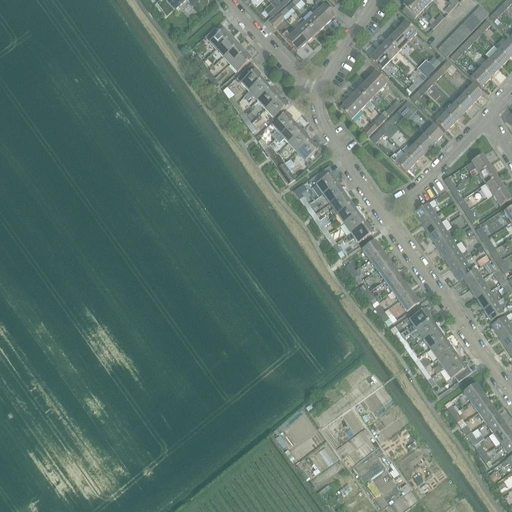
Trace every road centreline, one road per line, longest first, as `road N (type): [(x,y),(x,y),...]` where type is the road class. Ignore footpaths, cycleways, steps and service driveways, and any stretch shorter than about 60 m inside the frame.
road 1 (residential): [(511,394),(383,211)]
road 2 (residential): [(383,211),(485,117)]
road 3 (residential): [(383,211),(323,127),(318,93)]
road 4 (residential): [(318,93),(228,0)]
